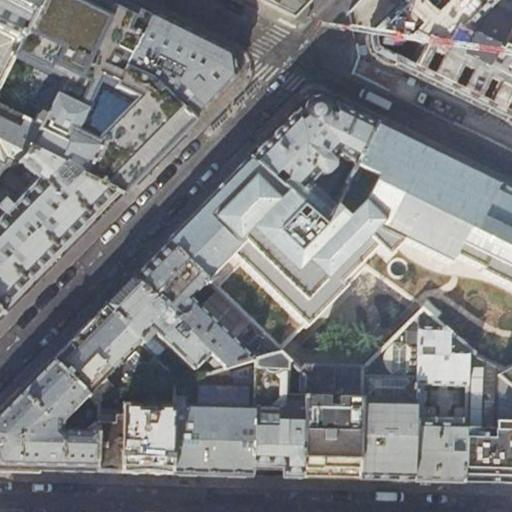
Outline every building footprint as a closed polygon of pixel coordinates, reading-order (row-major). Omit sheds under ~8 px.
[(0,0),(0,82),(40,0),(0,0)] [(0,108),(38,127),(68,66),(100,0),(40,0),(0,82),(0,108)] [(124,67),(150,15),(125,3),(119,0),(100,0),(68,66),(104,84),(113,89),(124,67)] [(254,0),(294,20),(313,0),(254,0)] [(511,0),(403,0),(365,40),(368,55),(370,56),(450,96),(511,126),(511,0)] [(150,15),(124,67),(148,80),(155,86),(169,100),(194,122),(214,101),(235,80),(231,55),(190,35),(150,15)] [(155,162),(194,122),(169,100),(162,108),(157,105),(162,99),(157,95),(153,99),(150,98),(154,91),(155,86),(148,80),(124,67),(113,89),(113,90),(138,103),(97,144),(75,132),(93,93),(96,93),(100,91),(103,89),(104,84),(68,66),(38,127),(36,132),(36,133),(47,138),(39,156),(119,198),(155,162)] [(282,124),(247,160),(324,226),(331,211),(329,206),(308,187),(318,177),(319,178),(321,178),(324,178),(326,177),(331,172),(332,170),(333,168),(332,165),(331,164),(336,158),(353,166),(374,125),(342,110),(331,104),(330,108),(328,105),(326,103),(323,100),(319,98),(313,98),(308,99),(302,103),(301,105),(299,109),(298,113),(296,111),(282,124)] [(0,172),(2,171),(7,167),(15,163),(23,158),(28,150),(36,133),(36,132),(38,127),(0,108),(0,172)] [(409,243),(449,162),(414,145),(374,125),(353,166),(331,211),(324,226),(364,261),(377,246),(387,256),(404,240),(409,243)] [(23,158),(15,163),(15,164),(32,180),(6,207),(1,202),(0,203),(0,315),(2,317),(64,254),(119,198),(39,156),(28,150),(23,158)] [(345,281),(364,261),(324,226),(247,160),(209,199),(165,243),(205,282),(249,325),(278,354),(302,327),(305,330),(348,284),(345,281)] [(459,261),(496,185),(473,174),(449,162),(409,243),(450,264),(454,259),(459,261)] [(505,286),(511,271),(511,193),(496,185),(459,261),(477,270),(478,273),(505,286)] [(148,261),(130,279),(222,370),(251,362),(188,300),(205,282),(165,243),(148,261)] [(119,290),(102,308),(178,383),(192,379),(222,370),(130,279),(119,290)] [(80,330),(49,362),(87,398),(96,407),(95,425),(94,473),(104,473),(119,474),(121,397),(128,396),(150,390),(172,384),(178,383),(102,308),(80,330)] [(421,310),(417,315),(411,482),(439,483),(462,484),(464,417),(457,416),(455,417),(453,419),(452,420),(452,426),(424,425),(425,420),(424,417),(423,416),(421,415),(423,385),(465,387),(466,349),(421,310)] [(417,315),(364,367),(360,370),(356,481),(386,482),(411,482),(417,315)] [(278,354),(249,325),(236,338),(250,352),(256,353),(262,359),(278,354)] [(471,354),(466,349),(465,387),(464,417),(462,484),(471,484),(497,485),(511,485),(511,389),(497,377),(471,354)] [(286,361),(278,354),(262,359),(254,361),(251,467),(282,468),(281,479),(300,479),(303,396),(285,396),(286,361)] [(254,361),(251,362),(222,370),(192,379),(191,405),(183,405),(183,398),(172,398),(170,475),(212,477),(250,478),(251,467),(254,361)] [(87,398),(49,362),(0,411),(0,470),(47,472),(94,473),(95,425),(61,424),(62,421),(81,403),(82,404),(87,398)] [(303,378),(303,396),(300,479),(330,480),(356,481),(360,370),(364,367),(304,366),(298,372),(303,378)] [(511,368),(497,377),(511,389),(511,368)] [(172,398),(172,384),(150,390),(150,403),(147,403),(145,403),(141,404),(139,405),(138,407),(137,408),(123,408),(123,405),(127,404),(129,401),(128,396),(121,397),(119,474),(142,475),(170,475),(172,398)]
